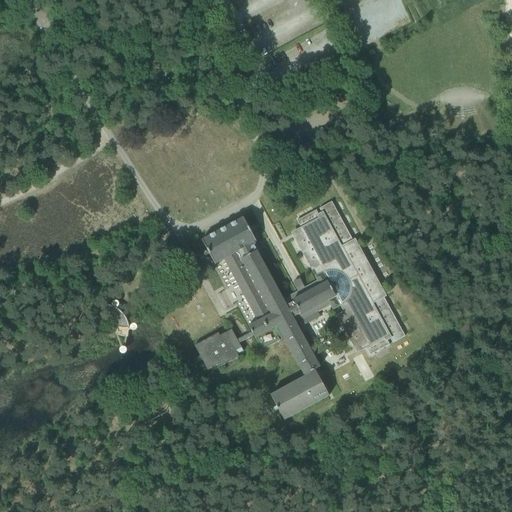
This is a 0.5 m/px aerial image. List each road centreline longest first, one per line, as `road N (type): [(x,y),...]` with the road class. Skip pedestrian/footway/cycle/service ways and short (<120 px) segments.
road 1 (unclassified): [(171,224),(217,218),(255,195),(263,165),(190,0)]
road 2 (unclassified): [(171,224),(42,24)]
road 3 (track): [(0,197),(110,136)]
